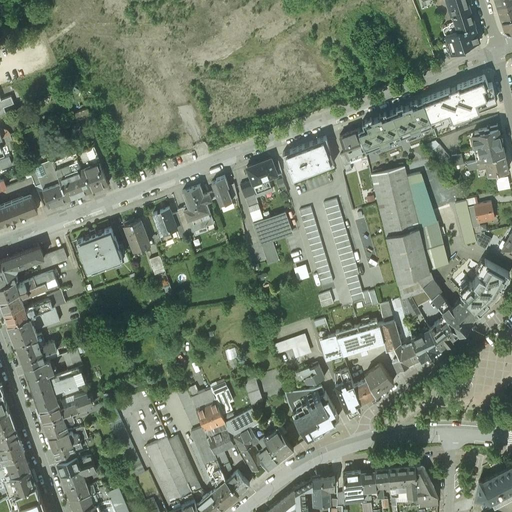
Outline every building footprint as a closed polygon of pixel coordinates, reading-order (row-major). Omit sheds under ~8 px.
[(427,0),(421,0),(414,3),(418,14),(431,9),(427,0)] [(467,0),(444,0),(449,14),(452,13),(469,7),(467,0)] [(511,0),(508,0),(496,4),(501,19),(511,15),(511,0)] [(469,7),(452,13),(455,22),(444,26),(444,27),(443,28),(444,32),(446,33),(447,33),(474,24),(475,24),(469,7)] [(439,10),(420,18),(425,30),(444,23),(439,10)] [(511,15),(501,19),(505,31),(511,28),(511,15)] [(447,33),(445,34),(451,53),(465,48),(464,46),(469,44),(479,40),(474,24),(447,33)] [(422,97),(422,98),(430,118),(449,111),(452,119),(479,109),(476,100),(495,93),(491,82),(488,83),(485,74),(457,84),(457,85),(449,88),(449,87),(422,97)] [(0,113),(5,111),(3,106),(13,102),(11,95),(1,99),(0,97),(0,113)] [(391,110),(401,135),(432,123),(430,118),(422,98),(417,100),(416,98),(410,101),(410,103),(403,105),(402,104),(396,106),(396,108),(391,110)] [(84,121),(91,119),(87,108),(80,110),(84,121)] [(358,128),(366,149),(401,135),(391,110),(386,112),(385,110),(379,113),(380,115),(372,118),(371,116),(364,118),(365,120),(362,121),(363,126),(358,128)] [(497,123),(486,126),(487,127),(478,129),(479,130),(473,131),(474,133),(470,134),(473,145),(476,144),(480,158),(504,153),(501,141),(503,137),(500,134),(497,123)] [(358,128),(339,135),(350,161),(360,157),(358,153),(366,150),(366,149),(358,128)] [(326,135),(283,152),(288,166),(287,167),(292,178),(333,163),(329,152),(330,152),(326,135)] [(450,156),(436,139),(426,143),(441,163),(450,156)] [(82,166),(76,150),(52,159),(67,197),(91,189),(82,166)] [(461,153),(452,155),(454,164),(463,162),(461,153)] [(480,158),(466,161),(468,168),(478,166),(479,170),(486,168),(488,173),(508,168),(506,160),(504,153),(480,158)] [(0,157),(0,167),(12,163),(9,154),(0,157)] [(271,156),(246,165),(251,178),(240,183),(249,205),(259,201),(255,192),(271,185),(267,177),(277,173),(271,156)] [(52,159),(52,158),(28,167),(31,173),(36,171),(40,182),(49,204),(67,197),(52,159)] [(99,159),(82,166),(91,189),(108,182),(104,170),(102,165),(99,159)] [(371,173),(386,235),(418,227),(405,174),(403,165),(371,173)] [(36,171),(31,173),(35,184),(40,182),(36,171)] [(418,227),(436,218),(428,197),(419,171),(405,174),(418,227)] [(224,174),(216,178),(216,179),(211,181),(214,189),(209,191),(211,198),(217,196),(220,203),(232,198),(231,197),(227,185),(228,185),(228,184),(224,174)] [(494,177),(497,188),(509,186),(507,174),(494,177)] [(234,182),(228,184),(228,185),(227,185),(231,197),(237,195),(234,182)] [(203,193),(199,183),(182,189),(188,204),(183,205),(192,229),(193,229),(195,234),(208,229),(206,224),(214,221),(206,200),(211,198),(209,191),(203,193)] [(29,193),(0,204),(0,223),(36,209),(36,206),(31,194),(29,193)] [(359,273),(336,198),(323,202),(346,277),(357,273),(359,273)] [(466,199),(454,202),(464,242),(476,240),(474,233),(472,226),(467,205),(466,199)] [(490,200),(474,203),(478,220),(487,218),(494,217),(490,200)] [(478,220),(474,203),(467,205),(472,226),(479,224),(478,220)] [(192,229),(183,205),(177,208),(178,210),(186,232),(192,229)] [(169,206),(152,212),(160,231),(168,228),(169,229),(176,226),(171,213),(169,206)] [(310,206),(299,209),(322,284),(333,281),(310,206)] [(178,210),(171,213),(176,226),(179,236),(186,233),(186,232),(178,210)] [(284,211),(254,221),(261,241),(291,230),(284,211)] [(140,217),(131,220),(131,221),(125,223),(134,249),(149,244),(145,235),(147,234),(146,232),(144,228),(143,225),(144,225),(140,217)] [(428,268),(446,261),(436,218),(418,227),(428,268)] [(122,256),(118,244),(119,244),(115,234),(114,235),(111,226),(104,229),(103,228),(96,231),(96,232),(91,234),(91,233),(83,236),(84,237),(76,239),(79,248),(78,248),(82,258),(83,257),(88,269),(122,256)] [(428,268),(418,227),(386,235),(401,296),(410,293),(417,306),(433,297),(431,295),(438,290),(440,289),(431,277),(428,268)] [(511,230),(506,240),(503,238),(499,244),(499,245),(500,246),(511,253),(511,230)] [(484,231),(474,233),(476,240),(477,243),(485,248),(491,237),(487,235),(487,236),(485,234),(484,231)] [(40,244),(0,258),(0,282),(14,277),(17,276),(15,269),(16,268),(17,267),(17,266),(18,265),(37,258),(44,255),(43,254),(40,244)] [(44,255),(37,258),(41,267),(67,257),(63,246),(43,254),(44,255)] [(159,254),(149,258),(153,270),(164,266),(159,254)] [(479,311),(481,314),(497,298),(511,275),(486,260),(477,277),(461,293),(464,297),(479,311)] [(42,273),(34,276),(36,283),(55,275),(53,272),(47,274),(47,272),(43,274),(42,273)] [(357,273),(346,277),(352,300),(364,297),(357,273)] [(55,275),(36,283),(38,289),(45,286),(47,292),(60,287),(55,275)] [(0,282),(0,296),(36,283),(34,276),(19,281),(17,284),(14,277),(0,282)] [(0,296),(0,299),(1,302),(2,306),(3,306),(3,308),(4,308),(23,301),(20,293),(25,294),(38,289),(36,283),(0,296)] [(60,287),(47,292),(49,297),(50,297),(53,305),(65,301),(60,287)] [(479,311),(464,297),(462,295),(450,307),(438,290),(431,295),(433,297),(448,317),(449,318),(458,331),(464,326),(474,316),(473,316),(479,311)] [(410,293),(401,296),(406,315),(419,311),(417,306),(410,293)] [(23,301),(4,308),(8,321),(27,314),(30,313),(53,305),(50,297),(49,297),(32,304),(28,305),(26,299),(23,301)] [(392,318),(387,300),(379,302),(381,308),(384,320),(379,322),(384,341),(386,348),(394,344),(399,341),(397,335),(398,335),(393,318),(392,318)] [(33,321),(30,313),(27,314),(8,321),(16,340),(36,334),(37,333),(35,327),(36,326),(34,321),(33,321)] [(324,315),(312,318),(314,325),(326,322),(324,315)] [(378,317),(335,331),(335,332),(342,352),(343,354),(360,348),(361,352),(368,350),(367,346),(384,341),(379,322),(378,317)] [(448,317),(441,323),(439,320),(429,328),(439,346),(448,339),(458,331),(448,317)] [(431,352),(439,346),(429,328),(428,327),(421,330),(431,352)] [(273,350),(290,345),(293,354),(310,349),(304,330),(270,341),(273,350)] [(431,352),(421,330),(411,335),(413,340),(420,357),(431,352)] [(326,357),(342,352),(335,332),(319,336),(326,357)] [(41,348),(36,334),(16,340),(24,365),(50,356),(59,353),(54,340),(43,344),(42,345),(43,347),(41,348)] [(413,340),(401,345),(399,341),(394,344),(397,350),(398,349),(401,355),(392,359),(396,369),(420,357),(413,340)] [(386,348),(384,348),(390,360),(392,359),(401,355),(398,349),(397,350),(394,344),(386,348)] [(236,355),(228,358),(233,372),(241,369),(236,355)] [(50,356),(24,365),(34,392),(35,395),(35,396),(38,404),(38,405),(39,405),(58,399),(61,398),(60,396),(57,397),(55,392),(62,393),(75,389),(73,382),(83,379),(80,369),(51,379),(48,370),(54,369),(50,356)] [(317,361),(289,370),(293,380),(304,375),(312,371),(310,366),(318,362),(317,361)] [(318,362),(310,366),(312,371),(304,375),(306,380),(313,380),(322,376),(324,375),(318,362)] [(392,379),(380,362),(364,374),(367,377),(374,393),(392,379)] [(248,367),(241,369),(244,379),(251,376),(248,367)] [(348,367),(339,370),(343,379),(335,382),(343,404),(345,406),(349,412),(359,405),(357,403),(360,401),(353,383),(348,367)] [(343,379),(339,370),(334,372),(335,382),(343,379)] [(251,376),(244,379),(251,402),(263,398),(255,375),(251,376)] [(367,377),(353,383),(360,401),(374,393),(367,377)] [(222,414),(219,407),(220,407),(213,392),(210,385),(210,384),(199,391),(193,379),(186,382),(203,424),(222,471),(228,468),(230,467),(222,447),(235,443),(232,436),(231,436),(227,427),(228,427),(225,419),(222,414)] [(225,379),(210,385),(213,392),(228,385),(225,379)] [(0,380),(0,410),(9,407),(3,392),(4,392),(2,387),(3,387),(0,380)] [(314,387),(285,390),(288,401),(292,410),(297,407),(296,404),(301,401),(307,399),(324,390),(321,384),(314,387)] [(58,399),(39,405),(44,420),(86,406),(91,404),(87,389),(74,393),(77,402),(61,408),(58,399)] [(324,390),(307,399),(301,401),(303,404),(297,407),(292,410),(299,424),(307,437),(323,428),(322,427),(334,421),(334,420),(339,415),(325,390),(324,390)] [(273,444),(264,433),(265,433),(252,405),(234,415),(225,419),(228,427),(227,427),(231,436),(232,436),(234,435),(242,448),(253,441),(265,460),(263,461),(267,466),(276,460),(270,451),(273,449),(271,445),(273,444)] [(86,406),(44,420),(49,434),(68,427),(65,420),(68,419),(90,412),(89,409),(87,409),(86,406)] [(9,407),(0,410),(0,424),(8,421),(12,418),(9,407)] [(232,410),(222,414),(225,419),(234,415),(232,410)] [(12,418),(8,421),(0,424),(0,444),(0,445),(20,438),(15,425),(12,418)] [(68,427),(49,434),(53,447),(84,436),(87,435),(85,428),(84,424),(79,426),(68,428),(68,427)] [(222,471),(203,424),(191,429),(214,486),(225,477),(222,471)] [(293,447),(280,427),(278,424),(273,427),(273,430),(271,431),(269,430),(265,433),(264,433),(273,444),(271,445),(273,449),(279,457),(293,447)] [(197,477),(178,434),(169,438),(188,481),(197,477)] [(169,438),(167,435),(146,445),(174,507),(195,498),(188,481),(169,438)] [(84,436),(53,447),(57,459),(79,451),(78,447),(75,448),(74,444),(76,444),(79,444),(86,442),(84,436)] [(20,438),(0,445),(3,451),(4,453),(1,455),(3,459),(6,458),(24,452),(25,451),(20,438)] [(265,460),(253,441),(242,448),(253,467),(263,461),(265,460)] [(279,457),(273,449),(270,451),(276,460),(279,457)] [(79,451),(57,459),(61,470),(94,460),(91,453),(82,456),(79,458),(77,454),(80,453),(79,451)] [(0,465),(0,477),(30,467),(24,452),(6,458),(8,463),(0,465)] [(94,460),(61,470),(65,483),(85,476),(84,471),(83,472),(82,469),(84,469),(86,470),(96,466),(94,460)] [(511,463),(482,480),(479,479),(474,497),(490,501),(511,489),(511,463)] [(424,466),(420,464),(415,465),(417,485),(432,483),(424,466)] [(415,465),(388,467),(389,484),(406,483),(407,496),(417,495),(417,485),(415,465)] [(30,467),(0,477),(0,486),(6,485),(9,494),(16,490),(23,488),(35,482),(30,467)] [(388,467),(375,469),(376,486),(383,485),(389,484),(388,467)] [(249,482),(237,469),(230,475),(227,470),(229,470),(228,468),(222,471),(225,477),(238,492),(249,482)] [(375,469),(360,470),(364,496),(368,496),(368,489),(376,487),(376,486),(375,469)] [(360,470),(343,473),(345,498),(364,496),(360,470)] [(107,474),(101,477),(104,483),(107,490),(113,487),(107,474)] [(334,474),(320,476),(321,487),(328,487),(334,487),(334,474)] [(85,476),(65,483),(70,495),(104,483),(101,477),(92,480),(93,481),(87,483),(85,478),(88,477),(87,475),(85,476)] [(328,487),(321,487),(320,476),(312,477),(313,486),(314,503),(329,502),(329,496),(329,489),(328,489),(328,487)] [(214,511),(238,492),(225,477),(214,486),(207,493),(201,485),(197,477),(188,481),(195,498),(201,511),(214,511)] [(304,482),(304,487),(309,486),(313,486),(312,477),(308,479),(304,482)] [(306,511),(304,487),(304,482),(304,481),(294,487),(295,511),(306,511)] [(35,482),(23,488),(9,494),(0,498),(0,511),(47,511),(41,494),(40,495),(35,482)] [(104,483),(70,495),(74,508),(109,496),(107,490),(104,483)] [(432,483),(417,485),(417,495),(418,499),(423,498),(437,495),(432,483)] [(129,511),(118,485),(113,487),(107,490),(109,496),(112,502),(113,502),(113,503),(117,511),(129,511)] [(295,511),(294,487),(269,507),(270,509),(272,511),(295,511)] [(437,495),(423,498),(424,507),(438,505),(437,495)] [(109,496),(74,508),(75,511),(99,511),(98,508),(113,503),(113,502),(112,502),(109,496)] [(153,496),(147,499),(150,509),(157,505),(153,496)] [(174,507),(167,510),(167,511),(201,511),(195,498),(174,507)] [(372,511),(371,501),(362,502),(363,511),(372,511)]
